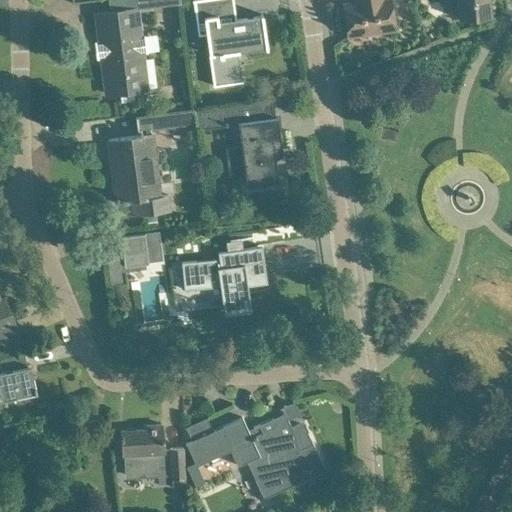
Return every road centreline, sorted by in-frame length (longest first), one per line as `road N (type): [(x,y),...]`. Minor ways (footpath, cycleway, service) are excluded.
road 1 (residential): [(358,372),(118,384),(95,367),(21,202)]
road 2 (residential): [(358,372),(313,0)]
road 3 (residential): [(21,202),(16,0)]
road 4 (residential): [(369,511),(358,372)]
